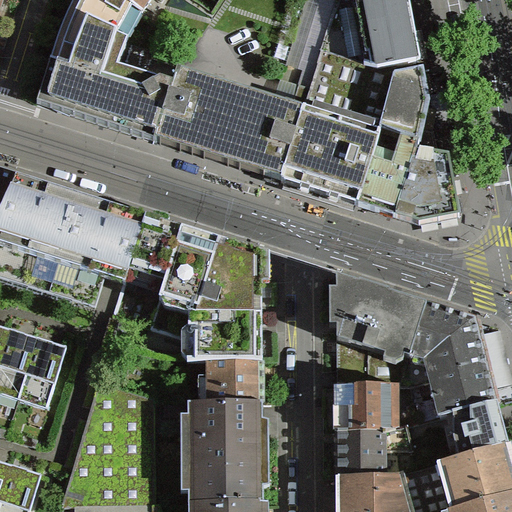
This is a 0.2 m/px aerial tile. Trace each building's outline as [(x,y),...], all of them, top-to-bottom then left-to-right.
[(37,105),(37,106),(71,117),(125,134),(155,143),(173,86),(118,68),(120,61),(127,44),(128,42),(122,39),(130,25),(136,15),(141,18),(142,17),(141,16),(142,14),(141,14),(120,0),(75,0),(73,5),(66,18),(62,28),(56,46),(37,105)] [(120,0),(141,14),(150,0),(120,0)] [(339,0),(323,53),(377,69),(397,66),(419,61),(409,7),(407,0),(339,0)] [(304,111),(283,181),(282,183),(309,191),(358,207),(379,136),(394,75),(397,66),(377,69),(323,53),(304,111)] [(379,136),(417,146),(422,131),(428,103),(424,80),(422,70),(394,75),(379,136)] [(173,86),(155,143),(219,163),(263,177),(264,177),(265,176),(265,175),(283,181),(304,111),(183,73),(182,73),(181,74),(177,73),(173,86)] [(417,146),(395,218),(395,219),(402,221),(419,226),(460,218),(448,159),(438,157),(433,133),(422,131),(417,146)] [(395,219),(395,218),(417,146),(379,136),(358,207),(366,210),(395,219)] [(0,215),(17,178),(0,172),(0,215)] [(129,271),(145,218),(71,195),(17,178),(0,215),(0,277),(95,308),(109,265),(129,271)] [(155,216),(153,221),(145,218),(129,271),(128,275),(165,287),(183,230),(167,225),(169,220),(155,216)] [(197,315),(220,242),(198,235),(183,230),(165,287),(151,330),(187,342),(187,362),(208,362),(262,363),(262,333),(262,315),(197,315)] [(261,268),(261,255),(235,247),(220,242),(197,315),(262,315),(261,268)] [(399,388),(425,306),(340,280),(337,278),(336,279),(336,282),(337,313),(337,389),(390,388),(399,388)] [(474,322),(425,306),(399,388),(410,388),(410,389),(431,384),(440,419),(495,404),(480,344),(474,322)] [(0,363),(10,332),(0,328),(0,363)] [(28,337),(10,332),(0,363),(0,395),(19,402),(38,340),(28,337)] [(56,346),(38,340),(19,402),(47,411),(66,349),(56,346)] [(262,373),(262,363),(208,362),(209,406),(262,405),(262,373)] [(154,402),(99,385),(63,508),(154,507),(154,402)] [(335,431),(338,431),(338,434),(389,433),(396,431),(395,410),(395,409),(390,409),(390,388),(337,389),(338,401),(338,411),(335,411),(335,431)] [(440,419),(451,463),(506,448),(498,415),(495,404),(440,419)] [(263,446),(262,405),(209,406),(188,406),(188,506),(194,506),(263,505),(263,446)] [(338,447),(338,479),(383,479),(383,453),(413,452),(406,428),(396,431),(389,433),(338,434),(338,447)] [(383,479),(338,479),(338,494),(338,511),(455,511),(511,496),(511,468),(509,459),(506,448),(451,463),(395,479),(383,479)] [(3,464),(0,463),(0,507),(13,467),(3,464)] [(0,511),(29,511),(41,476),(31,473),(13,467),(0,507),(0,511)] [(511,511),(511,496),(455,511),(511,511)]
